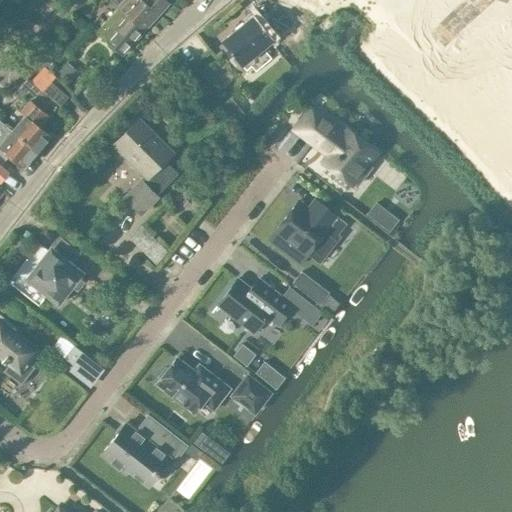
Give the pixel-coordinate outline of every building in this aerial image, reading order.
[(123,0),(117,7),(144,32),(159,16),(159,15),(169,3),(165,0),(123,0)] [(122,57),(144,32),(117,7),(94,31),(122,57)] [(251,16),(231,32),(230,32),(231,33),(221,41),(241,65),(271,40),(251,16)] [(67,62),(57,73),(68,83),(78,73),(67,62)] [(37,87),(39,88),(57,105),(60,107),(68,97),(45,75),(36,86),(37,87)] [(20,116),(9,129),(11,131),(10,132),(35,153),(49,136),(37,126),(56,104),(39,88),(37,87),(16,112),(20,116)] [(347,130),(345,133),(311,107),(294,129),(314,145),(316,143),(329,153),(322,162),(350,183),(353,180),(358,184),(371,167),(366,163),(375,152),(347,130)] [(140,180),(124,197),(140,213),(157,197),(154,194),(174,173),(162,162),(171,153),(138,120),(114,144),(147,177),(142,182),(140,180)] [(0,121),(0,159),(1,161),(7,155),(22,168),(35,153),(10,132),(11,131),(9,129),(0,121)] [(0,182),(8,173),(0,165),(0,182)] [(293,207),(274,231),(306,255),(308,254),(319,262),(339,236),(337,235),(346,224),(333,214),(319,203),(314,199),(307,209),(303,206),(297,201),(293,207)] [(38,243),(8,282),(38,305),(46,295),(57,304),(67,292),(64,290),(77,273),(69,266),(79,253),(58,236),(48,249),(47,250),(38,243)] [(301,271),(292,282),(319,303),(327,292),(301,271)] [(237,279),(217,304),(253,332),(265,316),(276,325),(290,307),(311,323),(320,312),(289,288),(282,296),(258,278),(258,279),(262,283),(256,290),(254,289),(250,289),(237,279)] [(26,361),(36,349),(15,332),(18,327),(0,313),(0,356),(2,358),(0,360),(4,363),(5,360),(9,363),(3,371),(20,384),(34,367),(26,361)] [(74,366),(84,353),(73,345),(73,346),(74,346),(65,358),(64,357),(63,358),(74,366)] [(185,367),(179,362),(179,361),(176,358),(167,369),(165,367),(157,377),(160,379),(156,383),(193,412),(194,411),(190,408),(198,398),(212,409),(228,388),(198,365),(193,371),(186,366),(185,367)] [(254,412),(269,393),(247,376),(232,395),(254,412)] [(186,445),(147,415),(135,431),(125,423),(100,455),(125,473),(128,470),(148,485),(169,458),(173,462),(186,445)]
